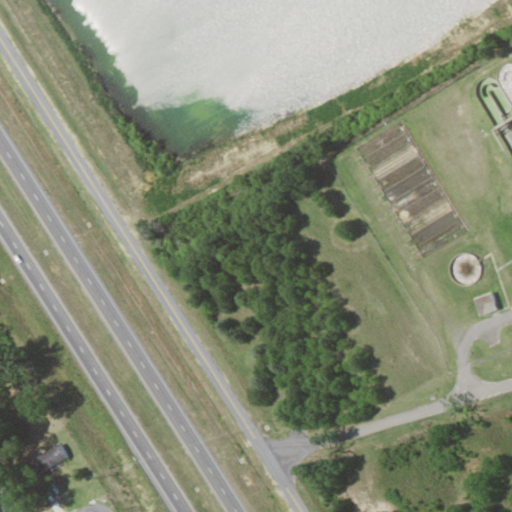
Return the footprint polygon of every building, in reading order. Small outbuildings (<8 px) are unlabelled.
[(407,230),(421,220),(416,212),(434,200),(429,192),(428,192),(422,184),(431,178),(408,143),(392,154),(385,145),(361,161),(407,230)] [(95,239),(74,213),(55,228),(76,255),(95,239)] [(27,289),(48,284),(51,294),(65,291),(58,263),(23,271),(27,289)] [(481,316),(498,311),(493,293),(475,298),(481,316)] [(197,403),(199,422),(248,417),(246,397),(235,398),(234,388),(221,389),(222,400),(197,403)] [(82,432),(88,445),(122,429),(115,416),(82,432)] [(39,475),(69,457),(62,444),(31,461),(39,475)] [(198,511),(206,506),(198,495),(174,511),(198,511)]
